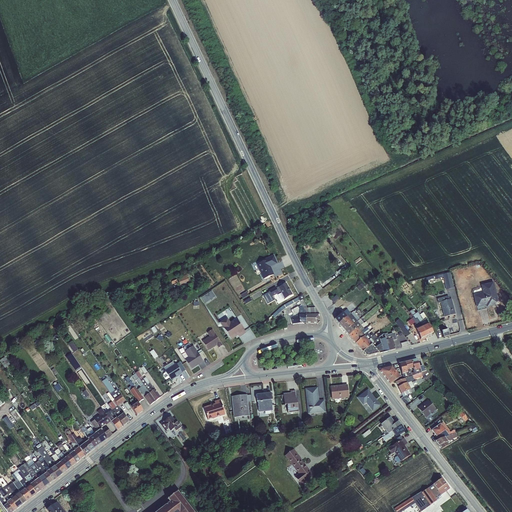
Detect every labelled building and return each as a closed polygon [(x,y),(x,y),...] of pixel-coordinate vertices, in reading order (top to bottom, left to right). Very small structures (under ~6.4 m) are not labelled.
[(257,263),(263,279),(274,274),(270,266),(277,263),(273,255),(257,263)] [(443,277),(446,289),(454,287),(450,272),(435,276),(436,279),(439,278),(443,277)] [(177,280),(178,285),(191,281),(190,278),(192,277),(192,275),(177,280)] [(486,305),(487,308),(499,304),(493,282),(481,285),(483,293),(473,295),(476,307),(486,305)] [(269,291),(272,297),(280,292),(285,299),(292,295),(286,283),(276,289),(275,287),(269,291)] [(212,290),(201,297),(206,305),(217,298),(212,290)] [(441,316),(444,316),(440,302),(449,300),(448,296),(437,299),(440,310),(441,316)] [(300,301),(299,297),(284,305),(280,308),(272,315),(275,317),(281,311),(286,308),(288,306),(298,301),(300,305),(301,304),(300,301)] [(302,306),(304,309),(306,314),(319,314),(315,307),(307,308),(307,306),(306,306),(303,299),(300,301),(301,304),(302,306)] [(444,316),(444,317),(455,314),(451,299),(449,300),(440,302),(444,316)] [(306,314),(304,309),(302,306),(298,307),(293,309),(296,315),(292,317),(299,316),(299,314),(306,314)] [(409,312),(411,314),(414,317),(415,319),(417,318),(422,326),(428,323),(426,318),(424,312),(420,315),(418,312),(415,314),(413,310),(409,312)] [(351,313),(357,321),(358,322),(361,319),(353,311),(351,313)] [(335,319),(338,323),(347,316),(343,312),(335,319)] [(351,313),(347,316),(353,324),(357,321),(351,313)] [(306,323),(306,314),(299,314),(299,316),(292,317),(293,324),(299,323),(306,323)] [(306,314),(306,323),(317,324),(319,322),(319,314),(306,314)] [(347,316),(338,323),(345,331),(354,324),(353,324),(347,316)] [(414,325),(416,329),(422,326),(417,318),(415,319),(414,317),(412,318),(416,324),(414,325)] [(220,323),(231,340),(238,336),(239,337),(246,333),(235,319),(230,322),(227,318),(220,323)] [(395,322),(407,337),(410,334),(399,319),(395,322)] [(428,323),(422,326),(427,336),(433,333),(428,323)] [(354,324),(345,331),(348,335),(357,328),(354,324)] [(67,328),(75,341),(78,339),(70,326),(67,328)] [(416,329),(421,339),(427,336),(422,326),(416,329)] [(364,336),(368,333),(370,331),(367,327),(365,329),(360,332),(361,332),(364,336)] [(348,335),(352,339),(361,332),(360,332),(357,328),(348,335)] [(202,340),(208,350),(217,345),(218,348),(223,345),(212,329),(207,332),(209,336),(202,340)] [(441,331),(443,337),(450,336),(448,329),(441,331)] [(355,344),(364,336),(361,332),(352,339),(355,344)] [(381,344),(383,353),(389,351),(386,340),(385,336),(384,335),(384,334),(378,338),(379,339),(381,344)] [(355,344),(359,348),(368,340),(364,336),(355,344)] [(381,344),(379,339),(378,338),(375,341),(375,342),(372,345),(374,348),(381,344)] [(392,338),(386,340),(389,351),(395,349),(393,340),(392,338)] [(368,340),(359,348),(363,352),(372,345),(368,340)] [(368,356),(383,353),(381,344),(374,348),(372,345),(363,352),(366,356),(368,356)] [(184,359),(191,369),(203,361),(203,360),(206,357),(201,349),(197,352),(193,345),(184,351),(188,356),(184,359)] [(35,347),(28,352),(43,375),(50,371),(35,347)] [(0,360),(5,368),(10,365),(5,357),(0,360)] [(75,358),(70,362),(76,371),(81,367),(75,358)] [(417,359),(411,361),(413,367),(414,370),(420,369),(419,367),(417,359)] [(405,362),(407,369),(410,368),(413,367),(411,361),(405,362)] [(400,368),(402,374),(407,372),(407,369),(405,362),(399,364),(400,368)] [(165,370),(171,380),(182,373),(176,363),(171,367),(169,364),(164,367),(165,370)] [(379,371),(390,384),(401,376),(391,366),(380,369),(379,371)] [(131,381),(135,387),(136,387),(139,392),(140,391),(144,397),(149,393),(135,373),(132,368),(130,370),(133,375),(133,376),(140,387),(138,388),(130,375),(128,377),(131,381)] [(149,393),(154,389),(146,377),(143,379),(138,371),(135,373),(149,393)] [(426,371),(422,372),(422,374),(421,375),(423,376),(425,380),(430,376),(426,371)] [(412,376),(409,377),(405,378),(407,383),(411,381),(414,380),(414,379),(423,376),(421,375),(422,374),(422,372),(421,372),(414,375),(412,376)] [(396,382),(401,393),(410,389),(407,383),(405,378),(403,379),(396,382)] [(101,381),(109,392),(110,394),(117,389),(118,391),(120,390),(116,385),(111,389),(104,379),(101,381)] [(54,387),(58,392),(62,389),(58,384),(54,387)] [(330,386),(332,399),(349,397),(348,385),(330,386)] [(139,392),(136,387),(135,387),(130,391),(133,395),(139,402),(144,399),(139,392)] [(305,389),(308,414),(325,412),(324,400),(319,400),(317,387),(305,389)] [(413,391),(412,388),(401,393),(403,396),(413,391)] [(4,391),(8,399),(12,396),(8,389),(4,391)] [(110,394),(114,401),(118,406),(125,401),(118,391),(117,389),(110,394)] [(154,389),(149,393),(155,401),(160,397),(155,389),(154,389)] [(358,397),(363,405),(366,402),(373,411),(380,405),(368,390),(358,397)] [(287,405),(288,411),(298,410),(297,399),(296,399),(295,393),(295,391),(290,391),(291,393),(283,394),(283,395),(284,399),(284,405),(287,405)] [(144,397),(150,405),(155,401),(149,393),(144,397)] [(258,402),(259,412),(272,410),(271,400),(272,400),(271,393),(256,394),(257,402),(258,402)] [(232,397),(234,417),(249,416),(248,402),(247,395),(232,397)] [(452,408),(455,405),(447,395),(444,398),(452,408)] [(204,407),(208,420),(225,415),(220,399),(214,401),(215,404),(204,407)] [(418,408),(426,417),(436,409),(428,400),(418,408)] [(108,405),(117,418),(123,414),(118,406),(114,401),(112,402),(108,405)] [(131,407),(137,415),(143,411),(138,403),(131,407)] [(94,420),(100,428),(106,424),(106,425),(111,421),(106,414),(102,408),(97,411),(99,415),(94,419),(94,420)] [(11,413),(16,420),(20,417),(15,410),(11,413)] [(111,421),(111,422),(114,420),(108,412),(106,414),(111,421)] [(459,415),(465,421),(468,419),(462,412),(459,415)] [(117,418),(123,426),(129,422),(123,414),(117,418)] [(170,431),(174,428),(178,426),(179,424),(176,419),(174,420),(171,416),(160,424),(165,431),(168,428),(170,431)] [(388,434),(392,431),(401,425),(398,421),(395,424),(390,417),(381,424),(386,432),(388,434)] [(111,422),(117,431),(122,427),(116,418),(114,420),(111,422)] [(94,433),(95,434),(101,429),(100,428),(94,420),(91,422),(95,428),(96,428),(96,429),(93,432),(94,433)] [(436,437),(439,440),(444,437),(455,433),(456,432),(454,430),(450,432),(443,422),(440,424),(445,430),(436,437)] [(436,437),(445,430),(440,424),(432,430),(436,437)] [(401,425),(392,431),(394,434),(396,437),(404,431),(401,425)] [(88,439),(95,434),(94,433),(91,435),(87,430),(85,426),(81,429),(87,438),(88,439)] [(95,434),(101,443),(107,438),(101,429),(95,434)] [(394,434),(392,431),(388,434),(385,435),(383,437),(385,441),(394,435),(394,434)] [(78,447),(80,447),(75,440),(72,435),(70,433),(67,436),(72,443),(70,445),(70,446),(74,451),(78,447)] [(75,440),(80,447),(84,443),(84,442),(81,438),(78,439),(74,433),(72,435),(75,440)] [(88,440),(94,449),(101,443),(95,434),(88,439),(88,440)] [(435,441),(439,446),(439,445),(448,442),(447,440),(444,437),(439,440),(435,441)] [(408,443),(404,438),(388,448),(392,454),(395,452),(397,456),(400,461),(411,455),(405,445),(408,443)] [(84,443),(80,447),(86,455),(94,449),(88,440),(84,443)] [(67,451),(69,454),(74,451),(70,446),(68,447),(63,441),(61,443),(63,446),(67,451)] [(58,449),(65,458),(69,454),(67,451),(64,453),(60,448),(63,446),(61,443),(60,442),(56,445),(58,449)] [(37,450),(42,458),(45,456),(51,464),(52,463),(49,459),(50,458),(41,446),(37,450)] [(74,451),(80,460),(86,455),(80,447),(78,447),(74,451)] [(50,458),(56,465),(61,462),(61,461),(54,452),(52,449),(50,451),(53,455),(52,457),(50,458)] [(54,452),(61,461),(65,458),(58,449),(54,452)] [(302,485),(303,485),(309,480),(308,479),(313,475),(301,459),(302,459),(294,449),(285,456),(298,474),(295,477),(301,485),(302,485)] [(80,460),(74,451),(69,454),(76,463),(80,460)] [(65,458),(72,466),(76,463),(69,454),(65,458)] [(47,465),(51,469),(56,465),(50,458),(49,459),(52,463),(51,464),(45,456),(42,458),(47,465)] [(38,461),(46,472),(51,469),(47,465),(46,465),(42,458),(38,461)] [(61,462),(67,470),(72,466),(65,458),(61,461),(61,462)] [(35,464),(36,465),(43,475),(47,472),(46,472),(38,461),(35,464)] [(22,465),(34,482),(35,481),(38,478),(31,469),(26,462),(22,465)] [(67,470),(61,462),(56,465),(62,474),(67,470)] [(19,470),(30,485),(34,482),(22,465),(18,469),(19,470)] [(31,469),(38,478),(43,475),(36,465),(31,469)] [(51,469),(57,478),(62,474),(56,465),(51,469)] [(209,472),(216,482),(222,477),(216,467),(209,472)] [(46,472),(47,472),(53,481),(57,478),(51,469),(46,472)] [(25,489),(30,485),(19,470),(14,473),(14,474),(18,479),(25,489)] [(47,472),(43,475),(49,484),(53,481),(47,472)] [(38,478),(45,487),(49,484),(43,475),(38,478)] [(45,487),(38,478),(35,481),(41,490),(45,487)] [(438,491),(441,495),(450,488),(442,478),(433,484),(437,490),(438,491)] [(25,489),(18,479),(16,480),(18,484),(16,486),(20,492),(25,489)] [(30,485),(36,494),(41,490),(35,481),(34,482),(30,485)] [(8,486),(15,496),(20,492),(16,486),(13,483),(8,486)] [(428,488),(433,495),(438,491),(437,490),(433,484),(428,488)] [(25,489),(31,497),(36,494),(30,485),(25,489)] [(4,489),(11,499),(15,496),(8,486),(4,489)] [(7,502),(11,499),(4,489),(2,487),(0,487),(0,493),(0,494),(7,502)] [(435,498),(433,495),(428,488),(422,492),(421,493),(430,505),(437,500),(435,498)] [(25,489),(20,492),(27,501),(31,497),(25,489)] [(421,511),(430,505),(421,493),(422,492),(421,491),(394,509),(396,511),(401,511),(415,502),(421,511)] [(20,492),(15,496),(22,505),(27,501),(20,492)] [(193,511),(178,492),(168,499),(170,502),(156,511),(193,511)] [(15,496),(11,499),(17,508),(22,505),(15,496)] [(7,503),(14,511),(17,508),(11,499),(7,502),(7,503)] [(47,509),(48,511),(64,511),(57,502),(47,509)] [(3,506),(7,511),(12,511),(14,511),(7,503),(3,506)]
